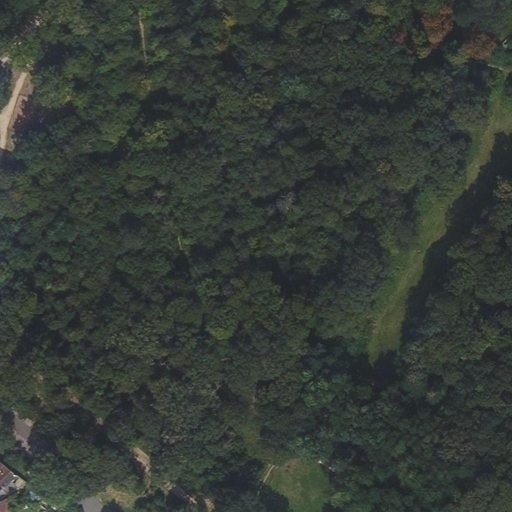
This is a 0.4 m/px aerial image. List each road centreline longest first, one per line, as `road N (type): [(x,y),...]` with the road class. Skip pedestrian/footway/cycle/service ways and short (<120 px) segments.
road 1 (track): [(0,343),(196,511)]
road 2 (track): [(0,146),(60,0)]
road 3 (residential): [(0,406),(79,475),(85,506)]
